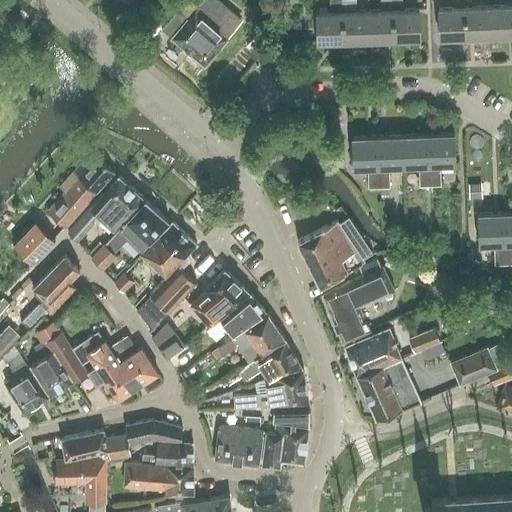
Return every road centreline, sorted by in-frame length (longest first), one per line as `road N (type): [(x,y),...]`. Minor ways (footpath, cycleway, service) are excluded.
road 1 (tertiary): [(314,483),(335,415),(327,372),(265,222),(214,141)]
road 2 (residential): [(511,137),(442,96),(393,91),(269,97),(214,141)]
road 3 (tertiary): [(214,141),(49,0)]
road 4 (residential): [(182,400),(119,301),(68,240)]
road 5 (residential): [(182,400),(210,469),(314,483)]
road 6 (residential): [(26,440),(182,400)]
